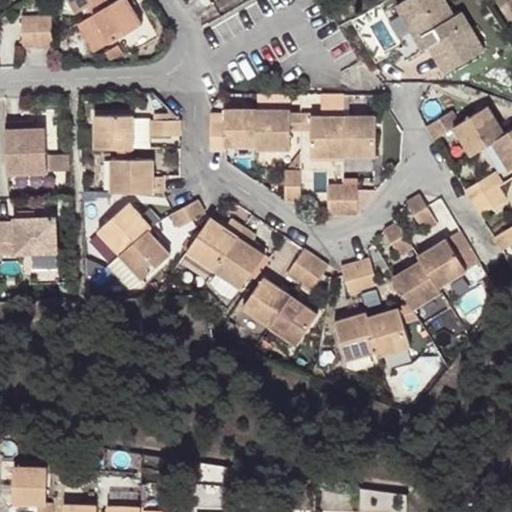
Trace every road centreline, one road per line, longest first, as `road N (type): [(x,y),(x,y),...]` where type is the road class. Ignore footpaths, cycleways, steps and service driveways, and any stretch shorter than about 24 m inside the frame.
road 1 (residential): [(429,164),(362,231),(323,240),(213,176),(194,151),(191,67)]
road 2 (residential): [(191,67),(0,81)]
road 3 (residential): [(191,67),(294,19),(327,74)]
